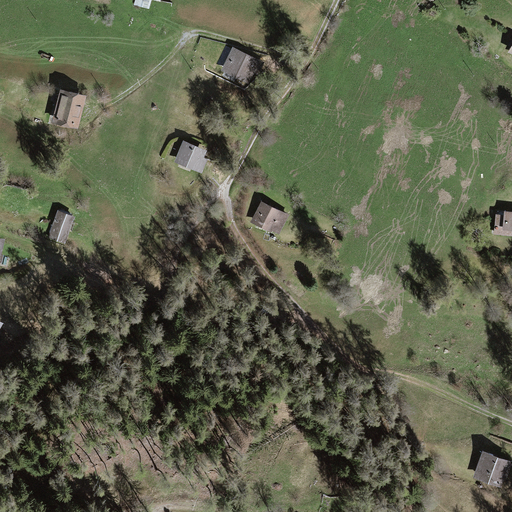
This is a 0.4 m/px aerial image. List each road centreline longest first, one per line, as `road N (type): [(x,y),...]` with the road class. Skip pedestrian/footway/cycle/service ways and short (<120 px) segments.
road 1 (track): [(511,428),(337,350),(293,306),(228,215),(227,188)]
road 2 (track): [(309,59),(193,33),(108,104)]
road 3 (track): [(227,188),(339,0)]
road 4 (track): [(0,344),(39,322),(99,315),(172,275)]
